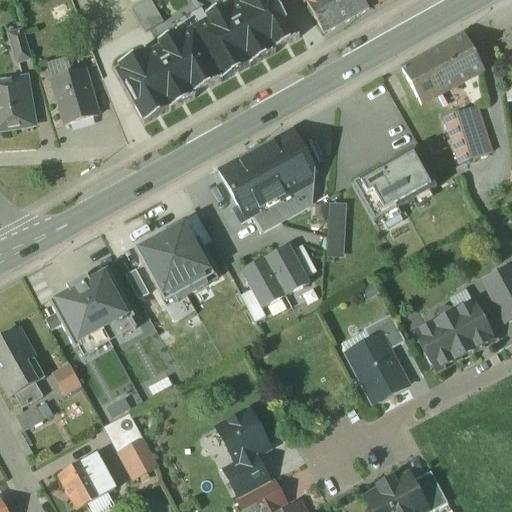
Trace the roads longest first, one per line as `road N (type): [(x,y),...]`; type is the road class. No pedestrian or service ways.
road 1 (secondary): [(473,0),(15,251)]
road 2 (residential): [(348,449),(511,361)]
